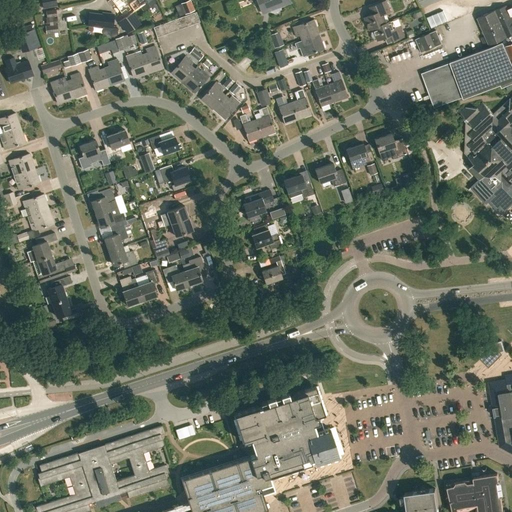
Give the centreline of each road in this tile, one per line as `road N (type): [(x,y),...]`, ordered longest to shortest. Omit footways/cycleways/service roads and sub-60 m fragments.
road 1 (primary): [(46,418),(278,342)]
road 2 (residential): [(116,322),(213,295),(223,285),(228,270),(216,199),(241,170)]
road 3 (residential): [(241,170),(187,115),(152,98),(51,127)]
road 4 (residential): [(116,322),(98,303),(51,127)]
road 5 (residential): [(382,100),(241,170)]
